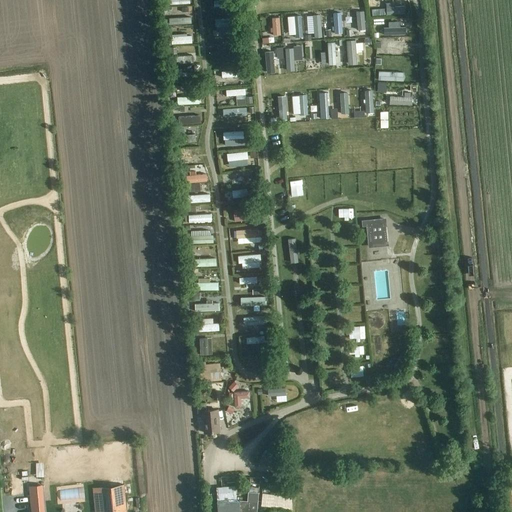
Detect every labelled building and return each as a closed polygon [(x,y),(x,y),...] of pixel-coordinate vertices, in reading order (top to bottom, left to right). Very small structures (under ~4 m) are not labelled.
[(171,13),(171,4),(153,4),(153,13),(171,13)] [(376,9),(376,5),(368,5),(368,18),(387,18),(387,9),(376,9)] [(157,29),(166,28),(166,15),(156,16),(157,29)] [(366,40),(388,39),(387,25),(366,26),(366,40)] [(306,55),(273,69),(276,76),(309,63),(306,55)] [(175,127),(180,127),(180,120),(169,120),(170,135),(176,135),(175,127)] [(213,147),(226,147),(225,127),(208,128),(209,140),(213,140),(213,147)] [(186,186),(186,177),(172,178),(172,186),(186,186)] [(178,188),(178,199),(187,199),(186,188),(178,188)] [(388,245),(385,218),(361,220),(361,226),(365,226),(367,247),(388,245)] [(192,247),(191,239),(174,239),(175,247),(192,247)] [(185,254),(178,254),(178,265),(196,264),(195,256),(185,257),(185,254)] [(185,285),(186,293),(195,293),(195,285),(185,285)] [(196,299),(184,299),(184,308),(195,308),(196,299)] [(182,327),(183,335),(202,334),(202,326),(182,327)] [(200,356),(213,355),(212,338),(199,339),(200,356)] [(206,365),(206,360),(196,361),(198,381),(222,380),(221,364),(206,365)] [(236,408),(242,407),(241,398),(251,397),(250,391),(234,392),(236,408)] [(203,433),(219,432),(218,409),(202,409),(203,433)] [(29,489),(44,488),(44,479),(29,479),(29,489)] [(11,498),(16,498),(16,488),(22,487),(22,483),(10,484),(11,498)] [(126,511),(123,485),(100,487),(102,511),(126,511)] [(216,502),(237,501),(236,487),(215,488),(216,502)] [(256,511),(259,488),(249,487),(249,492),(247,492),(247,500),(237,501),(216,502),(216,511),(256,511)] [(44,489),(34,489),(28,489),(28,501),(44,501),(44,489)] [(16,505),(25,505),(25,492),(17,492),(16,505)]
